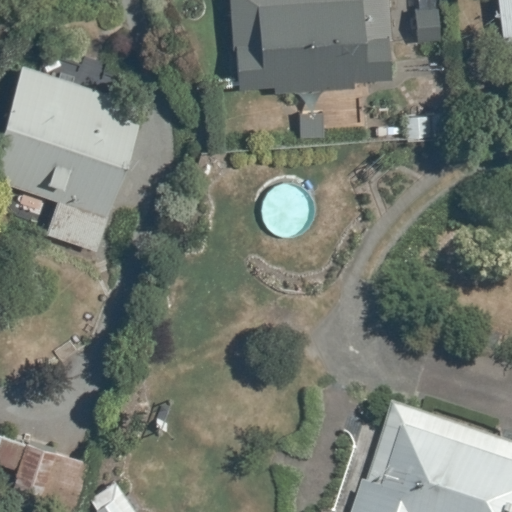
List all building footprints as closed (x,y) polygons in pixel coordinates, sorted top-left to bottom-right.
[(391,77),(386,0),(224,0),(228,85),(391,77)] [(511,59),(511,58),(511,0),(495,0),(498,30),(509,29),(511,59)] [(131,88),(8,58),(0,91),(0,176),(55,190),(45,230),(93,242),(124,113),(131,88)] [(511,511),(511,443),(385,403),(350,511),(511,511)] [(141,511),(119,479),(91,498),(101,511),(141,511)]
